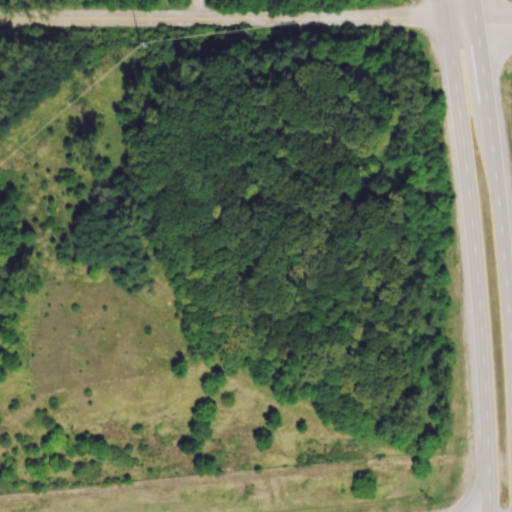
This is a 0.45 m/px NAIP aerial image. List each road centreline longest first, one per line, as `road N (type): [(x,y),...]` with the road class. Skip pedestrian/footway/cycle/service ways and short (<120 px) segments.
road 1 (residential): [(445,19),(0,17)]
road 2 (primary): [(458,105),(483,350),(489,511)]
road 3 (primary): [(511,357),(491,139)]
road 4 (primary): [(491,139),(476,19)]
